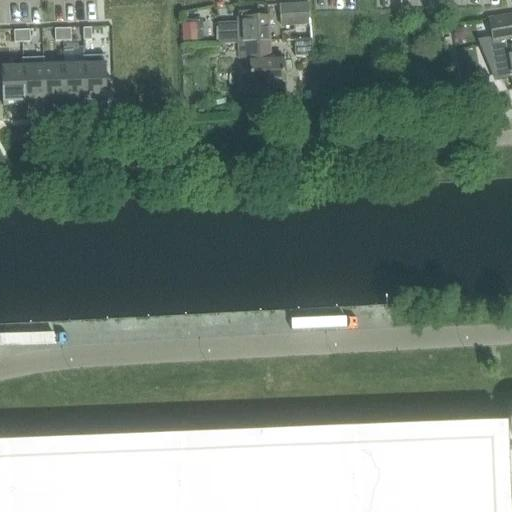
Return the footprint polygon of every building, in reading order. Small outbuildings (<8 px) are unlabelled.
[(310,4),(294,5),(296,25),(310,25),(311,24),(311,15),(310,4)] [(293,6),(281,7),(282,26),(294,26),(296,25),(294,5),(292,5),(293,6)] [(239,28),(221,29),(221,45),(240,44),(250,44),(269,43),(268,18),(251,18),(251,13),(239,14),(239,23),(239,28)] [(511,16),(490,20),(493,38),(493,39),(494,47),(491,47),(497,81),(511,78),(511,16)] [(198,25),(182,25),(183,42),(198,42),(198,25)] [(92,29),(84,29),(84,41),(92,41),(92,29)] [(64,30),(55,30),(56,42),(64,42),(64,30)] [(72,30),(64,30),(64,42),(72,42),(72,30)] [(23,31),(15,32),(15,44),(23,44),(23,31)] [(31,31),(23,31),(23,44),(31,43),(31,31)] [(312,40),(295,41),(295,43),(296,58),(313,57),(312,41),(312,40)] [(270,58),(269,43),(250,44),(252,91),(285,89),(283,57),(270,58)] [(85,58),(84,58),(84,63),(85,63),(86,104),(108,103),(106,57),(85,58)] [(24,60),(23,60),(23,69),(24,69),(25,106),(46,105),(44,64),(45,64),(45,59),(44,59),(24,60)] [(45,64),(44,64),(46,105),(66,104),(65,63),(45,64)] [(84,63),(65,63),(66,104),(86,104),(85,63),(84,63)] [(23,69),(3,70),(4,107),(25,106),(24,69),(23,69)] [(0,511),(511,511),(511,505),(511,477),(511,476),(511,452),(510,453),(510,451),(509,426),(238,437),(0,446),(0,511)]
